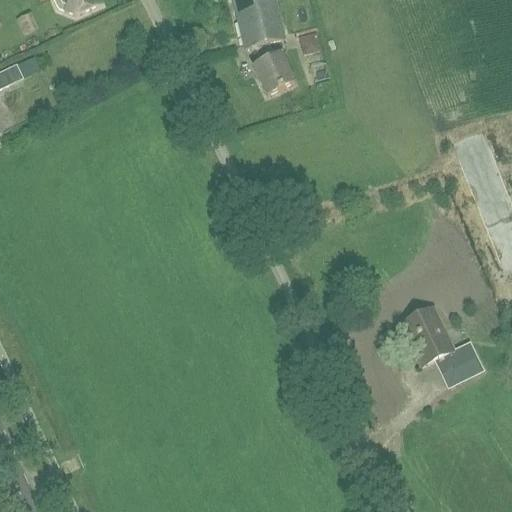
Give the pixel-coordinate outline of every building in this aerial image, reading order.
[(52,0),(58,12),(75,18),(100,7),(97,0),(52,0)] [(231,0),(244,52),(251,50),(267,46),(284,42),(274,0),(231,0)] [(313,56),(330,51),(326,35),(308,40),(313,56)] [(267,46),(251,50),(259,67),(253,70),(266,98),(294,85),(280,57),(274,60),(267,46)] [(0,92),(22,82),(16,69),(0,76),(0,92)] [(453,353),(432,311),(400,327),(421,370),(442,360),(449,374),(477,360),(470,345),(453,353)]
